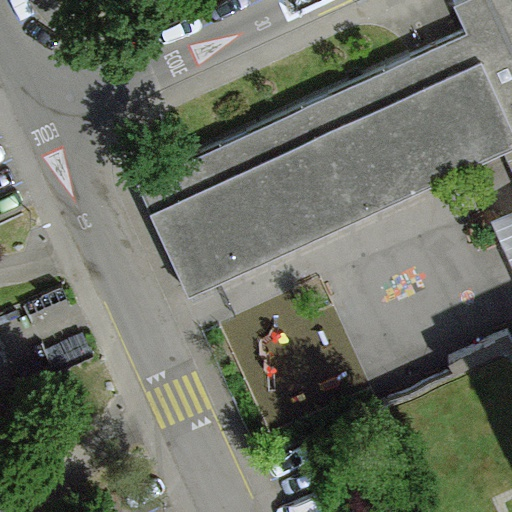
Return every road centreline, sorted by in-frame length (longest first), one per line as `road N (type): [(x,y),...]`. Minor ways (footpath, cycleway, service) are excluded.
road 1 (residential): [(46,100),(231,511)]
road 2 (residential): [(46,100),(276,0)]
